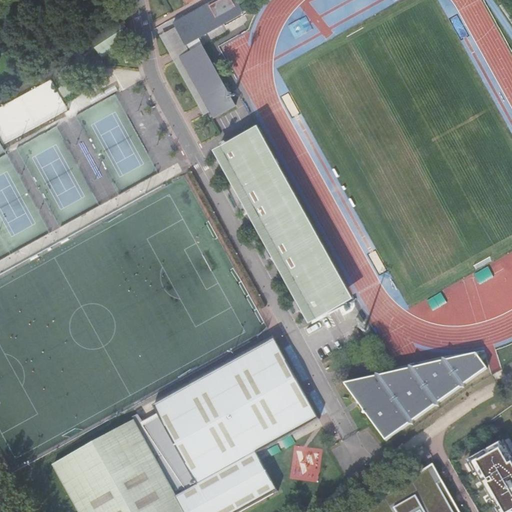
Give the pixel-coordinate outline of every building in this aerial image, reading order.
[(239,24),(226,0),(220,0),(163,31),(210,121),(234,107),(201,41),(239,24)] [(130,40),(119,22),(89,40),(101,58),(130,40)] [(357,302),(262,129),(221,151),(315,325),(357,302)] [(376,375),(345,382),(360,402),(364,408),(364,412),(367,413),(386,439),(410,422),(414,423),(414,419),(435,404),(439,405),(440,401),(461,386),(465,386),(465,383),(487,367),(476,352),(446,359),(443,357),(442,360),(413,366),(410,364),(408,367),(381,374),(378,371),(376,375)] [(234,511),(278,488),(258,451),(197,485),(161,414),(145,423),(139,411),(133,415),(135,418),(186,511),(234,511)] [(489,442),(491,444),(503,437),(501,435),(489,442)] [(477,452),(464,459),(470,471),(473,469),(490,498),(497,511),(508,506),(509,509),(504,511),(511,511),(511,460),(507,451),(510,449),(507,444),(504,440),(503,437),(491,444),(489,445),(490,447),(478,454),(477,452)] [(468,472),(470,471),(464,459),(462,460),(468,472)] [(459,511),(434,468),(357,511),(459,511)] [(493,511),(497,511),(490,498),(487,500),(493,511)]
